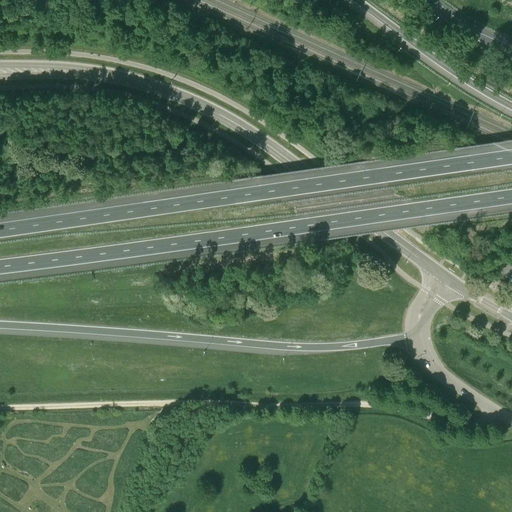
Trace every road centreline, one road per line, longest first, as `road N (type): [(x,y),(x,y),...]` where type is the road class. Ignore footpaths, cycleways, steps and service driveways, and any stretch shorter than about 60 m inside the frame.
road 1 (motorway): [(511,156),(0,229)]
road 2 (motorway): [(0,268),(511,197)]
road 3 (tertiary): [(434,270),(257,137),(194,102),(102,73),(0,70)]
road 4 (motorway): [(0,324),(319,347),(417,336)]
road 5 (track): [(412,410),(181,402),(0,407)]
road 6 (motorway): [(356,0),(511,106)]
road 7 (unclassified): [(511,419),(444,377),(417,336)]
